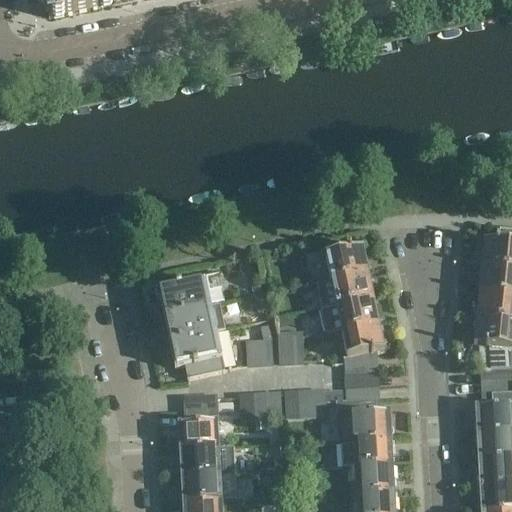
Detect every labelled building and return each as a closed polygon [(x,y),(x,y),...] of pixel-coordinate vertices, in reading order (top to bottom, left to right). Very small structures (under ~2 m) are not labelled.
[(99,10),(97,0),(26,0),(27,1),(27,2),(28,2),(29,1),(28,0),(29,0),(41,1),(48,7),(51,18),(49,18),(49,19),(49,20),(50,20),(99,10)] [(142,0),(97,0),(99,10),(142,0)] [(511,272),(511,234),(499,233),(498,245),(484,243),(481,269),(511,272)] [(367,276),(362,251),(363,251),(363,250),(349,253),(346,241),(327,245),(329,257),(324,258),(325,259),(326,259),(332,284),(367,276)] [(511,299),(511,272),(481,269),(478,296),(511,299)] [(373,302),(367,276),(332,284),(337,309),(373,302)] [(206,311),(203,295),(207,292),(204,279),(179,284),(180,289),(179,289),(176,289),(176,290),(154,295),(156,303),(160,302),(164,320),(206,311)] [(262,299),(260,286),(251,288),(254,301),(262,299)] [(511,325),(511,299),(478,296),(476,322),(511,325)] [(265,311),(262,299),(254,301),(256,313),(265,311)] [(379,327),(373,302),(337,309),(343,334),(379,327)] [(223,334),(218,308),(210,310),(210,309),(206,311),(164,320),(169,345),(212,336),(223,334)] [(511,352),(511,338),(511,325),(476,322),(473,348),(482,349),(483,360),(511,358),(511,353),(511,352)] [(384,352),(379,327),(343,334),(349,361),(373,356),(386,353),(386,352),(384,352)] [(273,367),(271,342),(269,330),(260,332),(263,344),(259,344),(260,368),(273,367)] [(304,365),(302,339),(302,335),(290,336),(291,366),(304,365)] [(224,375),(218,346),(214,344),(212,336),(169,345),(175,371),(184,369),(197,367),(209,364),(212,377),(224,375)] [(291,366),(290,336),(277,337),(279,367),(291,366)] [(260,368),(259,344),(245,345),(247,369),(260,368)] [(374,378),(373,356),(349,361),(344,362),(345,380),(374,378)] [(511,370),(511,358),(483,360),(483,372),(511,370)] [(212,377),(209,364),(197,367),(184,369),(187,383),(212,377)] [(511,382),(511,370),(483,372),(484,384),(511,382)] [(375,390),(374,378),(345,380),(346,392),(375,390)] [(511,394),(511,382),(484,384),(485,397),(511,394)] [(376,403),(375,390),(346,392),(346,405),(376,403)] [(511,409),(511,394),(485,397),(486,410),(510,409),(510,410),(511,409)] [(343,404),(342,395),(324,396),(324,405),(343,404)] [(325,421),(324,405),(324,396),(311,397),(312,422),(325,421)] [(312,422),(311,397),(298,398),(300,422),(312,422)] [(300,422),(298,398),(285,399),(287,423),(300,422)] [(217,412),(217,402),(216,399),(187,401),(187,414),(217,412)] [(280,422),(279,399),(266,400),(267,423),(280,422)] [(255,424),(253,400),(240,401),(242,424),(255,424)] [(267,423),(266,400),(253,400),(255,424),(267,423)] [(376,416),(376,403),(346,405),(347,419),(353,419),(353,418),(376,416)] [(511,431),(511,432),(510,410),(510,409),(486,410),(476,411),(478,437),(511,435),(511,431)] [(218,426),(217,412),(187,414),(188,427),(212,425),(212,427),(218,426)] [(390,442),(388,416),(376,416),(353,418),(353,419),(354,444),(390,442)] [(213,452),(212,427),(212,425),(188,427),(179,427),(180,454),(213,452)] [(511,461),(511,451),(511,439),(511,435),(478,437),(479,463),(511,461)] [(391,468),(390,442),(354,444),(356,470),(391,468)] [(215,478),(214,456),(220,456),(219,451),(213,452),(180,454),(182,480),(215,478)] [(298,473),(297,461),(288,461),(289,474),(298,473)] [(511,461),(479,463),(481,489),(511,487),(511,461)] [(283,474),(282,462),(273,462),(274,475),(283,474)] [(393,494),(391,468),(356,470),(357,496),(393,494)] [(299,486),(298,473),(289,474),(290,487),(299,486)] [(284,487),(283,474),(274,475),(275,487),(284,487)] [(216,504),(215,482),(221,482),(221,477),(215,478),(182,480),(183,506),(216,504)] [(511,511),(511,487),(481,489),(481,511),(511,511)] [(393,511),(393,494),(357,496),(358,511),(393,511)] [(216,511),(217,508),(222,508),(222,503),(216,504),(183,506),(183,511),(216,511)]
